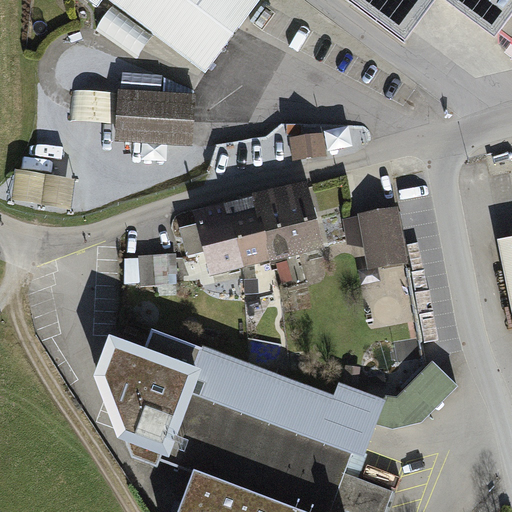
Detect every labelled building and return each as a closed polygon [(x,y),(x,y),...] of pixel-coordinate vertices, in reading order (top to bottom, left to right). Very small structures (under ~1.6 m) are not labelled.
[(264,4),(258,0),(104,0),(114,7),(155,36),(208,77),(264,4)] [(511,0),(344,0),(407,48),(441,0),(497,46),(506,35),(511,40),(511,0)] [(155,36),(114,7),(98,30),(138,59),(155,36)] [(163,96),(119,93),(116,144),(193,148),(196,97),(193,97),(194,90),(163,78),(163,96)] [(74,115),(113,119),(117,88),(78,84),(74,115)] [(323,132),(289,138),(293,160),(327,155),(323,132)] [(307,181),(254,194),(270,260),(324,246),(307,181)] [(254,194),(227,201),(243,266),(270,260),(254,194)] [(227,201),(195,209),(198,223),(205,251),(210,274),(243,266),(227,201)] [(399,207),(359,214),(368,268),(408,261),(399,207)] [(343,217),(349,243),(363,240),(357,214),(343,217)] [(205,251),(198,223),(180,227),(187,256),(205,251)] [(511,243),(498,246),(511,313),(511,243)] [(177,253),(139,256),(141,285),(169,283),(169,274),(178,273),(177,253)] [(288,261),(277,264),(283,284),(293,280),(288,261)] [(259,280),(245,280),(246,294),(259,293),(259,280)] [(335,395),(210,347),(203,368),(108,333),(92,374),(117,436),(126,439),(132,458),(156,467),(159,459),(193,473),(177,511),(385,511),(394,491),(346,473),(352,453),(366,458),(377,425),(393,430),(425,421),(459,386),(434,361),(397,396),(384,398),(339,382),(335,395)]
